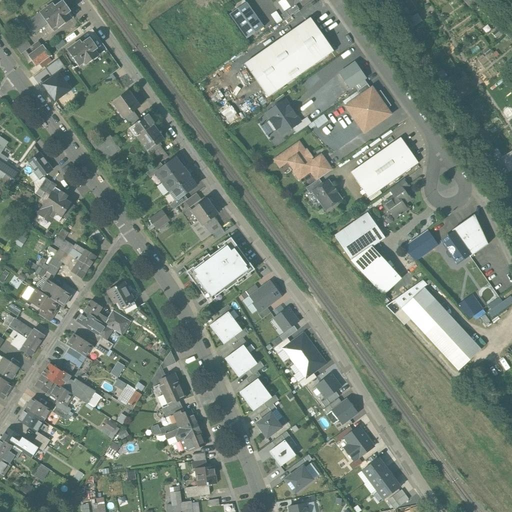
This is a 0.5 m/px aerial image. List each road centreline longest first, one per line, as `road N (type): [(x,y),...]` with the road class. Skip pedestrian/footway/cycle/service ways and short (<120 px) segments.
road 1 (residential): [(80,0),(437,511)]
road 2 (residential): [(128,226),(195,337),(263,511)]
road 3 (residential): [(0,429),(128,226)]
road 4 (residential): [(12,78),(128,226)]
